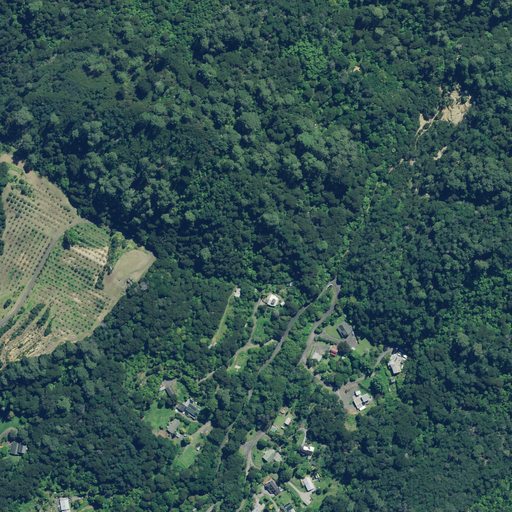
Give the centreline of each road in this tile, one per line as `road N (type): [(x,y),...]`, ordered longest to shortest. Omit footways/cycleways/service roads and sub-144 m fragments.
road 1 (residential): [(160,511),(229,426),(298,312),(333,279),(337,284),(304,354)]
road 2 (residential): [(304,354),(235,485),(206,511)]
road 3 (unclassified): [(0,323),(59,230),(79,218)]
road 4 (unclassified): [(79,218),(121,230),(151,252),(120,286)]
